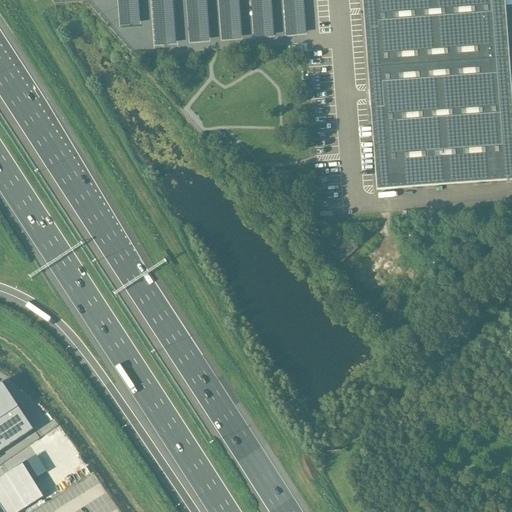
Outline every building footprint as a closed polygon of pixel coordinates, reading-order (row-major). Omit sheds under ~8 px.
[(511,103),(504,0),(362,0),(376,190),(511,180),(511,103)] [(332,264),(338,259),(341,263),(358,248),(343,231),(326,247),(328,248),(322,253),(332,264)] [(0,451),(34,430),(3,381),(0,382),(0,451)] [(60,426),(35,439),(38,446),(64,433),(60,426)] [(22,464),(0,477),(0,504),(4,511),(19,511),(43,497),(22,464)]
